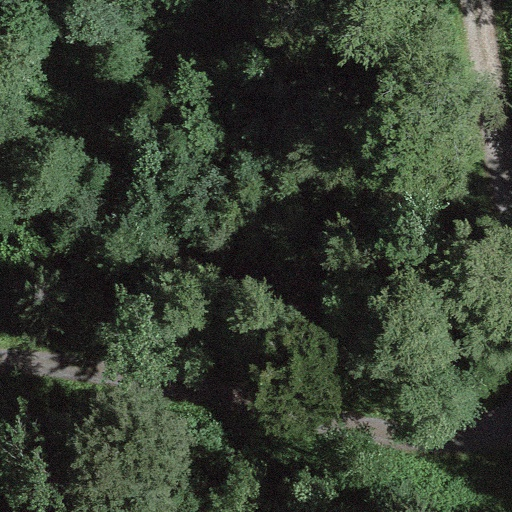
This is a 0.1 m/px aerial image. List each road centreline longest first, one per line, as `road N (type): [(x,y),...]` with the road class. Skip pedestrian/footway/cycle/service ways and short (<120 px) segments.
road 1 (unclassified): [(0,366),(60,366),(439,444),(511,425)]
road 2 (track): [(471,0),(511,154)]
